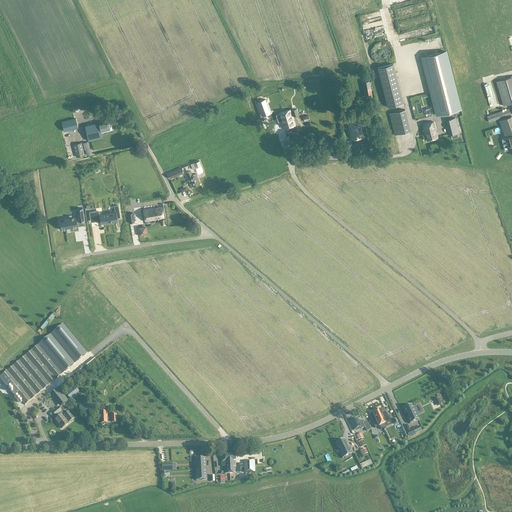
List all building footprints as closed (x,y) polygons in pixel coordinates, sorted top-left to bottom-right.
[(427,46),(437,45),(436,37),(426,38),(427,46)] [(422,57),(435,107),(436,113),(437,115),(461,108),(446,51),(422,57)] [(378,68),(388,107),(403,103),(393,64),(378,68)] [(503,105),(511,102),(511,76),(496,81),(503,105)] [(367,96),(372,95),(370,80),(364,82),(367,96)] [(246,118),(252,116),(245,97),(239,99),(246,118)] [(265,99),(257,102),(262,116),(270,113),(265,99)] [(71,113),(81,113),(81,105),(77,105),(77,101),(71,101),(71,113)] [(427,115),(436,113),(435,107),(426,109),(427,115)] [(489,122),(511,114),(509,108),(487,116),(489,122)] [(285,120),(288,127),(295,125),(292,116),(293,115),(293,116),(298,115),(296,109),(291,110),(291,111),(290,111),(290,110),(286,111),(288,119),(285,120)] [(394,135),(411,131),(405,109),(389,114),(394,135)] [(288,119),(286,111),(279,113),(279,114),(276,115),(278,122),(281,121),(283,129),(288,127),(285,120),(288,119)] [(504,136),(511,133),(511,115),(499,120),(504,136)] [(456,118),(447,121),(451,135),(459,132),(456,118)] [(62,122),(64,131),(78,128),(76,119),(62,122)] [(363,125),(362,119),(348,121),(351,140),(363,138),(361,126),(363,125)] [(112,129),(110,120),(85,126),(89,141),(103,137),(101,132),(112,129)] [(438,137),(434,122),(423,125),(425,135),(423,136),(424,140),(426,139),(427,140),(438,137)] [(87,141),(81,143),(83,150),(85,149),(87,155),(90,154),(87,141)] [(73,145),(76,157),(84,155),(83,150),(81,143),(73,145)] [(192,170),(196,168),(201,166),(199,161),(190,164),(192,170)] [(170,179),(184,173),(181,168),(168,173),(170,179)] [(186,173),(188,178),(189,181),(188,181),(191,187),(200,183),(196,175),(197,175),(197,174),(193,176),(191,171),(186,173)] [(157,208),(143,210),(145,221),(160,219),(161,225),(165,225),(161,204),(156,205),(157,208)] [(89,212),(90,218),(91,218),(90,216),(96,215),(97,221),(98,221),(100,220),(100,221),(102,220),(104,220),(104,221),(103,222),(104,224),(112,222),(112,221),(117,221),(116,218),(120,217),(118,205),(117,205),(117,206),(118,206),(119,212),(116,212),(115,212),(110,213),(109,213),(109,212),(102,213),(102,214),(100,215),(100,213),(97,214),(96,211),(89,212)] [(65,218),(65,220),(60,221),(61,229),(77,227),(76,219),(71,219),(71,217),(65,218)] [(138,232),(146,231),(145,223),(137,224),(138,232)] [(131,225),(92,231),(95,253),(135,247),(134,241),(131,225)] [(57,242),(58,251),(77,249),(76,244),(65,245),(65,240),(60,240),(61,242),(57,242)] [(61,269),(85,266),(84,257),(60,260),(61,269)] [(58,316),(54,312),(40,328),(42,330),(48,323),(49,324),(55,317),(56,318),(58,316)] [(67,370),(87,353),(63,324),(43,341),(67,370)] [(43,341),(0,376),(0,379),(7,389),(9,387),(24,406),(67,370),(43,341)] [(75,369),(81,377),(89,372),(85,366),(80,369),(79,367),(75,369)] [(75,387),(65,394),(69,399),(70,399),(71,401),(77,397),(75,394),(79,392),(75,387)] [(50,395),(53,398),(60,407),(68,401),(58,388),(50,395)] [(92,404),(86,404),(86,405),(79,405),(79,411),(81,414),(93,413),(92,404)] [(409,423),(410,424),(419,419),(412,405),(412,404),(402,409),(403,409),(405,414),(407,413),(409,417),(407,418),(410,423),(409,423)] [(58,407),(52,412),(57,418),(54,419),(62,428),(68,423),(65,420),(67,418),(69,421),(73,418),(68,412),(64,415),(65,416),(63,417),(61,415),(63,413),(58,407)] [(386,423),(384,418),(386,417),(382,408),(371,413),(377,427),(386,423)] [(107,413),(105,413),(105,412),(101,412),(101,413),(100,413),(100,415),(100,424),(101,424),(102,425),(104,425),(104,424),(104,423),(107,423),(111,423),(117,423),(116,415),(111,415),(111,418),(107,418),(107,413)] [(357,419),(351,422),(354,430),(358,428),(359,429),(361,428),(361,429),(365,428),(362,421),(358,422),(357,419)] [(338,449),(340,448),(342,452),(340,453),(342,458),(342,459),(352,454),(351,454),(344,440),(345,439),(335,444),(338,449)] [(224,474),(229,474),(229,455),(223,455),(221,455),(222,464),(224,464),(224,474)] [(264,458),(256,458),(257,472),(265,472),(264,458)] [(205,459),(195,459),(195,470),(204,469),(204,466),(206,466),(205,459)] [(372,464),(370,459),(359,465),(362,469),(372,464)] [(244,473),(255,472),(254,461),(244,461),(244,473)] [(196,480),(206,480),(206,472),(205,472),(204,469),(195,470),(196,480)]
